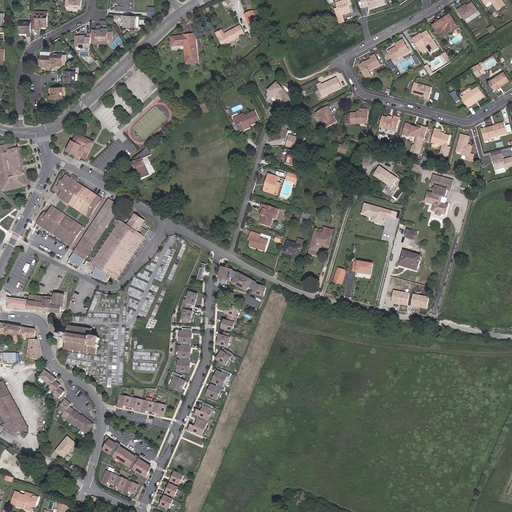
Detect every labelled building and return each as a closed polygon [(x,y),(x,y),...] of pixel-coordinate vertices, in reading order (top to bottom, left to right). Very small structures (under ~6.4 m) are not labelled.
[(81,8),(82,0),(70,0),(67,0),(66,0),(66,7),(70,7),(81,8)] [(134,11),(134,0),(118,0),(118,7),(116,7),(116,10),(134,11)] [(349,6),(348,3),(350,3),(349,0),(336,0),(339,8),(335,9),(338,18),(343,17),(342,15),(351,12),(349,6)] [(385,4),(384,0),(361,0),(364,7),(368,6),(368,7),(371,8),(385,4)] [(505,5),(501,0),(482,0),(485,4),(489,1),(491,1),(497,11),(505,5)] [(464,21),(478,11),(472,2),(466,6),(462,9),(461,7),(457,10),(464,21)] [(149,15),(157,16),(158,6),(149,6),(149,15)] [(261,18),(257,9),(245,14),(250,28),(259,25),(257,19),(261,18)] [(47,27),(48,12),(32,11),(32,29),(36,29),(36,30),(40,30),(40,27),(40,26),(42,26),(42,27),(47,27)] [(136,28),(136,16),(122,15),(122,19),(124,19),(124,27),(136,28)] [(445,22),(452,17),(450,15),(438,23),(438,24),(442,22),(443,24),(444,23),(445,22)] [(452,31),(451,29),(457,25),(452,17),(445,22),(444,23),(443,24),(442,22),(438,24),(438,23),(433,26),(441,38),(452,31)] [(31,36),(31,22),(20,22),(20,33),(27,33),(27,36),(31,36)] [(112,39),(113,32),(108,32),(108,28),(100,28),(100,26),(97,25),(97,30),(97,43),(108,44),(108,39),(112,39)] [(223,46),(245,35),(240,26),(224,35),(222,31),(216,34),(223,46)] [(439,48),(427,31),(421,35),(413,40),(421,51),(427,48),(431,53),(439,48)] [(92,47),(92,33),(89,33),(88,36),(80,35),(80,36),(76,36),(76,46),(80,46),(80,47),(92,47)] [(198,63),(196,41),(194,41),(193,35),(189,35),(189,38),(185,38),(185,36),(172,37),(172,47),(185,45),(187,64),(198,63)] [(410,52),(403,40),(395,44),(397,47),(397,48),(396,48),(395,48),(389,52),(394,61),(410,52)] [(63,66),(63,54),(52,54),(52,56),(51,68),(55,68),(55,65),(63,66)] [(159,65),(154,55),(149,57),(155,67),(159,65)] [(51,68),(52,56),(40,56),(40,60),(40,66),(40,67),(48,67),(48,70),(51,70),(51,68)] [(371,58),(372,59),(360,66),(367,78),(371,76),(369,72),(380,66),(375,56),(371,58)] [(428,64),(424,67),(430,75),(433,73),(428,64)] [(479,72),(476,66),(471,69),(475,75),(479,72)] [(76,83),(76,71),(74,71),(74,68),(69,68),(69,71),(65,71),(64,78),(62,78),(62,82),(76,83)] [(509,82),(504,73),(490,83),(495,91),(501,87),(509,82)] [(342,88),(337,78),(322,85),(321,83),(317,85),(323,97),(342,88)] [(291,98),(277,83),(269,91),(274,97),(276,96),(284,105),(291,98)] [(429,100),(432,88),(415,83),(412,94),(424,97),(424,99),(429,100)] [(243,93),(248,89),(245,85),(240,89),(243,93)] [(63,98),(63,87),(52,88),(52,95),(49,95),(49,99),(63,98)] [(484,96),(478,87),(472,91),(464,96),(462,98),(468,108),(472,106),(471,104),(477,101),(484,96)] [(284,105),(276,96),(274,97),(282,106),(284,105)] [(332,119),(330,115),(331,114),(328,107),(317,113),(322,122),(325,128),(336,123),(333,118),(332,119)] [(368,122),(368,109),(362,110),(362,113),(360,113),(357,113),(351,114),(351,124),(360,124),(360,123),(368,122)] [(259,122),(255,112),(245,116),(238,119),(237,117),(234,119),(240,132),(245,130),(244,128),(250,126),(259,122)] [(396,132),(400,118),(394,117),(393,120),(392,119),(388,118),(383,117),(380,127),(396,132)] [(507,134),(504,123),(495,125),(496,126),(496,127),(494,128),(492,127),(482,129),(485,142),(491,140),(490,138),(507,134)] [(425,135),(426,128),(422,127),(421,129),(413,127),(413,128),(406,126),(403,135),(410,137),(411,136),(419,138),(418,139),(417,139),(415,145),(413,147),(411,152),(419,154),(424,137),(423,137),(424,135),(425,135)] [(447,147),(450,136),(440,134),(441,130),(435,129),(431,143),(443,146),(440,155),(448,157),(450,147),(447,147)] [(86,160),(94,143),(77,134),(73,142),(72,142),(67,152),(76,157),(77,155),(81,157),(86,160)] [(303,139),(289,135),(286,147),(300,150),(303,139)] [(471,154),(472,147),(468,145),(470,137),(461,135),(457,152),(462,153),(470,156),(468,161),(472,162),(474,154),(471,154)] [(25,175),(18,148),(16,149),(15,144),(0,147),(0,170),(1,176),(0,176),(2,183),(1,183),(1,184),(2,186),(3,186),(4,191),(25,186),(22,175),(25,175)] [(346,154),(348,147),(341,145),(339,152),(346,154)] [(152,155),(148,147),(133,160),(134,163),(132,164),(136,169),(140,179),(149,175),(143,162),(144,161),(143,159),(152,155)] [(296,167),(300,154),(297,153),(294,152),(290,150),(288,155),(283,154),(282,159),(283,159),(282,163),(296,167)] [(368,166),(372,154),(365,152),(362,164),(368,166)] [(511,167),(511,159),(511,158),(504,160),(502,155),(492,157),(493,161),(494,161),(494,163),(495,163),(496,165),(495,165),(496,170),(497,170),(497,172),(499,173),(506,171),(505,169),(511,167)] [(419,172),(420,166),(414,164),(412,171),(419,172)] [(392,188),(398,178),(390,173),(389,174),(387,173),(388,172),(380,166),(374,175),(392,188)] [(296,183),(298,176),(290,173),(287,180),(296,183)] [(277,196),(281,183),(278,182),(279,178),(269,174),(266,183),(267,183),(265,190),(274,193),(275,192),(276,192),(275,195),(277,196)] [(445,204),(447,198),(445,198),(447,190),(451,191),(452,188),(451,187),(451,185),(453,184),(454,181),(434,176),(431,185),(436,187),(436,188),(434,189),(433,191),(434,193),(434,194),(428,193),(425,202),(434,205),(432,211),(436,212),(436,214),(436,215),(440,216),(441,216),(442,214),(446,215),(446,212),(445,211),(446,209),(447,208),(448,205),(445,204)] [(92,214),(101,200),(76,184),(73,182),(65,177),(58,188),(63,191),(61,194),(92,214)] [(102,198),(77,182),(76,184),(101,200),(102,198)] [(92,214),(61,194),(59,197),(90,217),(92,214)] [(85,260),(120,207),(109,200),(99,216),(102,218),(88,239),(85,237),(70,260),(80,267),(85,259),(85,260)] [(276,220),(279,209),(262,204),(261,208),(264,209),(263,213),(262,216),(260,224),(270,227),(273,219),(276,220)] [(396,220),(398,213),(365,204),(362,215),(377,219),(376,222),(382,224),(384,216),(396,220)] [(83,228),(53,207),(51,211),(81,231),(83,228)] [(72,245),(81,231),(51,211),(48,215),(45,213),(38,223),(43,227),(44,226),(72,245)] [(307,223),(310,215),(304,212),(299,224),(305,226),(306,223),(307,223)] [(133,254),(147,232),(141,227),(142,225),(141,224),(143,220),(136,216),(134,219),(132,218),(127,226),(120,222),(92,265),(87,261),(84,265),(86,266),(85,268),(95,273),(94,275),(93,276),(105,281),(109,274),(111,276),(113,277),(116,279),(133,254)] [(88,239),(102,218),(99,216),(85,237),(88,239)] [(72,245),(44,226),(43,227),(42,228),(71,247),(72,245)] [(330,245),(332,237),(327,235),(329,229),(324,228),(323,234),(315,232),(309,254),(317,256),(318,252),(316,252),(319,242),(330,245)] [(265,251),(268,241),(260,238),(261,235),(251,232),(250,235),(252,236),(251,241),(249,246),(265,251)] [(299,257),(304,241),(299,239),(297,244),(288,241),(285,253),(288,254),(289,252),(296,254),(295,256),(299,257)] [(329,248),(330,245),(319,242),(316,252),(318,252),(320,246),(329,248)] [(417,271),(421,256),(404,252),(400,266),(417,271)] [(372,274),(373,264),(358,262),(354,262),(353,271),(357,272),(372,274)] [(233,274),(233,271),(222,268),(219,279),(223,279),(227,281),(230,281),(231,277),(232,273),(233,274)] [(342,284),(346,271),(338,268),(334,282),(342,284)] [(240,287),(245,277),(238,273),(237,276),(235,280),(233,284),(240,287)] [(249,287),(251,284),(253,281),(245,277),(240,287),(247,291),(249,287)] [(264,296),(266,288),(256,285),(255,290),(254,294),(264,296)] [(409,293),(393,290),(391,303),(406,305),(409,293)] [(54,298),(45,296),(45,297),(31,295),(31,293),(30,293),(29,301),(28,310),(65,314),(66,301),(64,301),(64,295),(55,294),(54,298)] [(195,305),(198,295),(190,293),(188,301),(185,300),(183,306),(190,308),(191,304),(195,305)] [(429,296),(413,294),(411,306),(427,309),(429,296)] [(28,310),(29,301),(22,300),(22,302),(20,301),(21,299),(14,299),(13,300),(9,300),(9,307),(28,310)] [(191,323),(193,312),(189,311),(190,308),(183,306),(182,312),(185,313),(182,320),(191,323)] [(237,316),(239,308),(228,306),(226,314),(229,314),(228,318),(237,320),(238,316),(237,316)] [(232,331),(234,324),(236,324),(237,320),(228,318),(227,321),(224,321),(222,329),(232,331)] [(20,340),(22,327),(0,323),(0,333),(15,336),(13,345),(19,346),(20,340)] [(91,336),(91,330),(92,329),(92,328),(91,329),(84,328),(84,327),(83,327),(83,328),(77,327),(77,326),(76,326),(76,327),(69,326),(68,325),(67,325),(68,327),(67,333),(66,342),(65,349),(63,350),(64,351),(66,350),(73,351),(73,352),(74,352),(74,351),(80,352),(79,353),(80,353),(81,352),(87,353),(87,354),(88,354),(88,353),(96,354),(97,348),(98,348),(98,347),(99,347),(99,345),(98,345),(99,340),(100,340),(100,339),(99,338),(97,337),(97,338),(93,338),(94,336),(91,335),(91,336)] [(35,339),(36,330),(22,327),(20,340),(26,341),(26,338),(30,338),(35,339)] [(191,343),(192,329),(183,329),(183,332),(180,332),(180,343),(182,343),(191,343)] [(228,347),(230,338),(232,339),(233,335),(223,332),(222,336),(220,336),(218,344),(228,347)] [(66,342),(67,333),(66,333),(66,334),(65,334),(61,334),(61,333),(60,333),(60,334),(59,333),(58,340),(59,340),(59,341),(60,341),(60,340),(64,341),(65,341),(65,342),(66,342)] [(32,345),(30,358),(42,361),(38,340),(35,339),(30,338),(29,345),(32,345)] [(190,358),(191,343),(182,343),(182,347),(180,347),(179,357),(181,357),(190,358)] [(226,365),(233,355),(226,349),(223,353),(222,352),(217,359),(226,365)] [(189,372),(190,358),(181,357),(181,361),(179,361),(178,371),(189,372)] [(57,379),(45,370),(40,377),(51,386),(55,381),(57,379)] [(223,386),(227,376),(230,377),(232,374),(224,370),(222,374),(217,371),(213,382),(218,384),(223,386)] [(181,392),(185,381),(181,379),(182,376),(174,372),(172,376),(175,377),(171,387),(181,392)] [(55,393),(60,388),(61,385),(55,381),(51,386),(50,388),(55,393)] [(0,400),(10,395),(3,382),(0,383),(0,400)] [(217,400),(221,390),(224,391),(226,388),(223,386),(218,384),(216,387),(211,385),(207,395),(217,400)] [(60,399),(65,392),(60,388),(55,393),(54,395),(60,399)] [(27,427),(10,395),(0,400),(0,411),(8,429),(12,436),(27,427)] [(130,407),(132,398),(131,398),(121,395),(118,407),(124,408),(125,406),(130,407)] [(141,412),(143,400),(133,398),(132,398),(130,407),(135,408),(135,411),(141,412)] [(70,407),(72,404),(66,400),(59,409),(64,414),(70,407)] [(153,412),(154,403),(153,403),(143,400),(141,412),(146,413),(147,411),(153,412)] [(211,410),(213,406),(204,402),(202,406),(204,407),(202,412),(198,410),(196,414),(198,416),(207,419),(209,420),(213,411),(211,410)] [(163,417),(166,406),(156,403),(154,403),(153,412),(158,413),(157,416),(163,417)] [(75,425),(82,416),(70,407),(64,414),(62,416),(74,426),(75,425)] [(87,434),(94,425),(82,415),(82,416),(75,425),(87,434)] [(202,436),(207,424),(205,423),(207,419),(198,416),(197,419),(198,420),(195,426),(191,425),(189,430),(202,436)] [(64,458),(76,444),(68,437),(56,451),(64,458)] [(110,454),(117,445),(110,441),(110,440),(104,449),(104,450),(110,454)] [(114,457),(121,447),(118,446),(117,445),(110,454),(114,457)] [(121,461),(127,451),(121,447),(114,457),(121,461)] [(131,466),(136,458),(127,451),(121,461),(125,463),(125,462),(131,466)] [(134,470),(140,460),(139,459),(136,458),(131,466),(130,467),(134,470)] [(141,473),(147,464),(140,460),(134,470),(141,474),(141,473)] [(147,477),(152,467),(147,464),(141,473),(147,477)] [(77,472),(84,475),(86,467),(80,465),(77,472)] [(114,484),(118,476),(116,475),(107,471),(103,482),(108,484),(109,482),(114,484)] [(180,485),(184,476),(175,472),(172,481),(170,480),(168,484),(170,485),(177,488),(179,484),(180,485)] [(124,491),(128,481),(119,477),(118,476),(114,484),(119,486),(118,489),(124,491)] [(135,493),(139,485),(130,481),(128,481),(124,491),(129,494),(130,491),(135,493)] [(175,497),(179,488),(177,488),(170,485),(166,493),(165,492),(163,496),(165,496),(172,500),(173,496),(175,497)] [(36,507),(39,498),(35,496),(35,499),(25,496),(20,494),(20,493),(15,492),(11,504),(16,505),(16,506),(25,509),(26,506),(32,507),(32,506),(36,507)] [(170,509),(173,500),(172,500),(165,496),(161,505),(160,504),(158,508),(167,511),(168,508),(170,509)] [(65,511),(67,506),(59,503),(56,511),(50,511),(45,510),(44,511),(65,511)]
